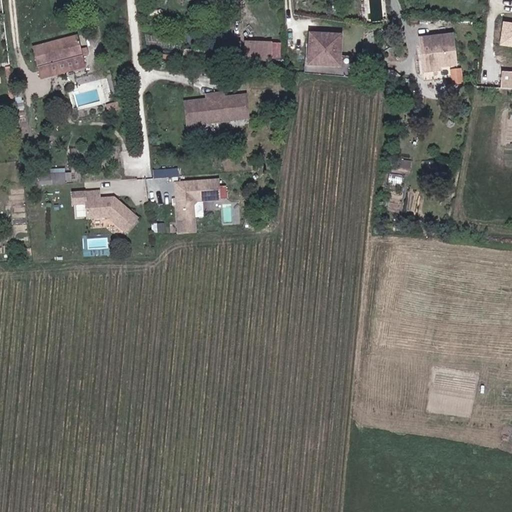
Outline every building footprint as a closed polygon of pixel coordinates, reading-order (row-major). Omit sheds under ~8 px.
[(511,23),(503,22),(500,45),(511,46),(511,23)] [(343,31),(308,31),(308,65),(342,66),(343,31)] [(453,32),(421,37),(425,69),(457,65),(453,32)] [(86,65),(79,35),(35,45),(40,69),(49,67),(51,72),(86,65)] [(244,59),(245,41),(223,39),(222,58),(244,59)] [(246,58),(267,59),(267,43),(247,43),(246,58)] [(452,68),(452,83),(463,83),(463,68),(452,68)] [(511,72),(502,72),(501,87),(511,87),(511,72)] [(183,99),(186,126),(249,118),(246,90),(183,99)] [(154,168),(154,177),(178,177),(178,168),(154,168)] [(72,184),(72,169),(41,169),(40,183),(72,184)] [(226,199),(225,179),(176,181),(177,218),(193,217),(193,203),(196,200),(226,199)] [(138,221),(115,199),(112,202),(107,202),(107,200),(101,200),(100,192),(71,192),(72,205),(85,205),(87,219),(108,219),(125,234),(138,221)]
